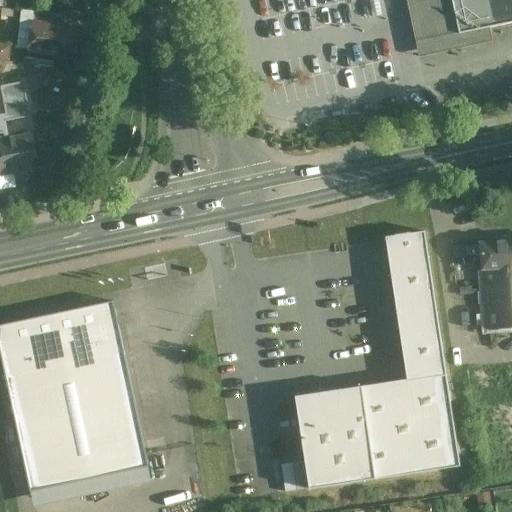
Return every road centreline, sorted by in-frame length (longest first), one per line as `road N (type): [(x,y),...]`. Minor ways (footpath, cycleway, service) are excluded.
road 1 (primary): [(212,212),(511,146)]
road 2 (unclassified): [(168,0),(212,212)]
road 3 (primary): [(0,252),(212,212)]
